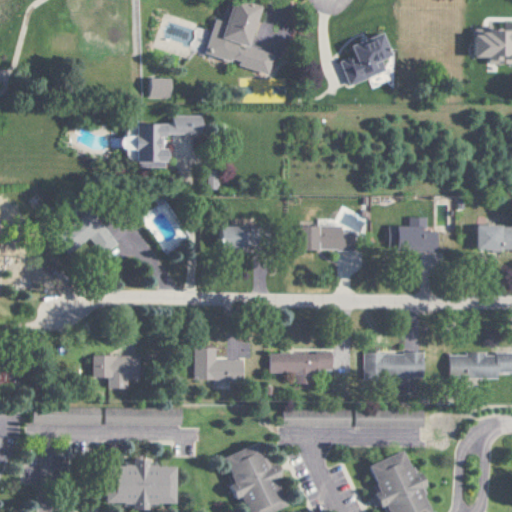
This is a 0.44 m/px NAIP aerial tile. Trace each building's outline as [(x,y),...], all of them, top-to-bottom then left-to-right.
[(198,55),(264,72),(269,54),(242,47),(253,6),(230,0),(224,0),(219,21),(208,18),(198,55)] [(511,53),(511,23),(507,24),(507,29),(467,29),(467,59),(495,59),(495,54),(511,53)] [(343,85),(381,70),(376,59),(384,55),(375,32),(340,46),(344,56),(334,60),(343,85)] [(143,98),(164,98),(164,78),(143,79),(143,98)] [(83,237),(96,254),(110,244),(84,209),(48,234),(61,253),(83,237)] [(390,249),(432,250),(433,227),(422,227),(423,217),(404,216),(404,225),(391,225),(390,249)] [(213,247),(238,248),(239,226),(214,225),(213,247)] [(511,225),(471,225),(470,249),(511,249),(511,225)] [(210,359),(210,347),(188,347),(188,379),(210,379),(210,386),(236,386),(236,359),(210,359)] [(264,353),(264,373),(291,372),(291,383),(301,383),(301,371),(326,371),(326,352),(264,353)] [(418,352),(358,352),(358,377),(418,377),(418,352)] [(443,377),(491,378),(491,372),(508,372),(508,353),(479,353),(443,353),(443,377)] [(86,377),(103,377),(103,388),(123,388),(124,377),(133,377),(134,355),(86,354),(86,377)] [(262,511),(282,504),(264,459),(258,461),(253,448),(242,452),(240,447),(214,457),(231,498),(235,496),(241,511),(262,511)] [(358,465),(375,506),(379,505),(381,511),(422,511),(416,495),(420,493),(412,473),(406,475),(395,450),(358,465)] [(96,502),(129,503),(129,508),(139,509),(139,502),(165,502),(166,465),(139,465),(139,457),(130,457),(130,465),(97,464),(96,502)]
